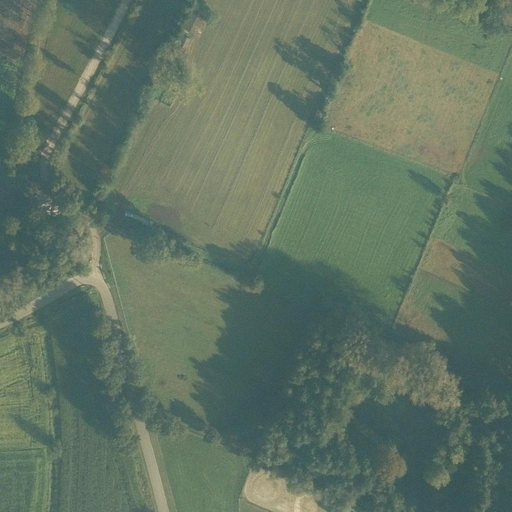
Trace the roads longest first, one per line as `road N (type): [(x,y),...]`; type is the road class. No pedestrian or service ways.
road 1 (unclassified): [(127,0),(44,163),(47,181),(96,234),(93,276)]
road 2 (unclassified): [(93,276),(107,301),(162,511)]
road 3 (track): [(52,0),(27,133),(48,148)]
